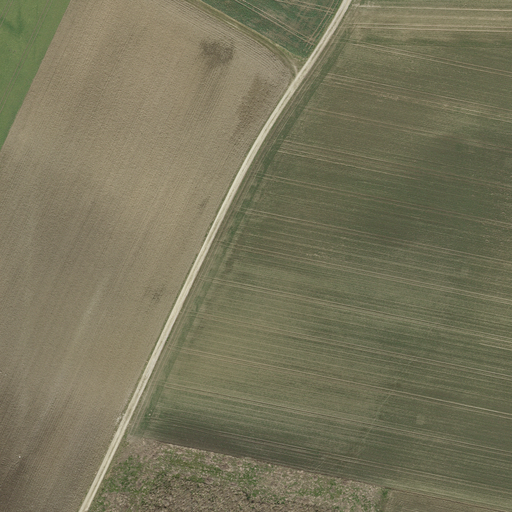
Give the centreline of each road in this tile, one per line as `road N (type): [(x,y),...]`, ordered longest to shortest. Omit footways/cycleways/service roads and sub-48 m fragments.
road 1 (track): [(85,511),(232,193),(346,0)]
road 2 (track): [(191,0),(278,47),(302,80)]
